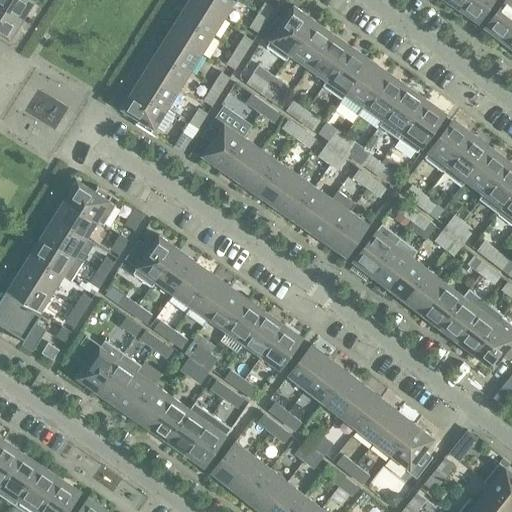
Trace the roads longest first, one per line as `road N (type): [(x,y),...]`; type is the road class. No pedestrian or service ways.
road 1 (residential): [(511,439),(166,184),(91,139)]
road 2 (residential): [(187,511),(0,376)]
road 3 (residential): [(511,105),(369,0)]
